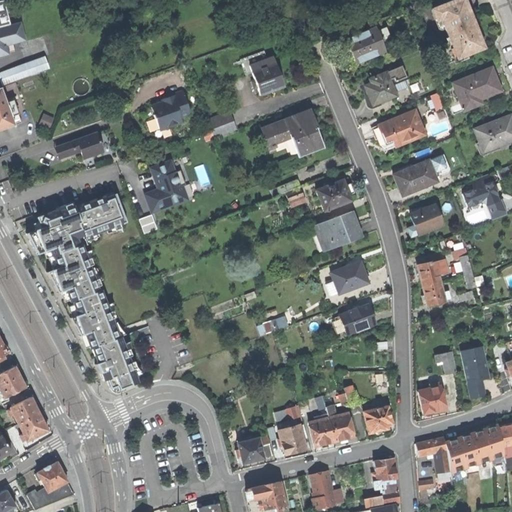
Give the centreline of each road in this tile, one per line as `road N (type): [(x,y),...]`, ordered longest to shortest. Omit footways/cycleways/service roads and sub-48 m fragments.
road 1 (residential): [(315,44),(393,249),(405,439)]
road 2 (secondary): [(103,421),(0,228)]
road 3 (residential): [(103,421),(153,400),(186,403),(205,418),(223,480),(232,482)]
road 4 (residential): [(232,482),(405,439)]
road 5 (secondary): [(0,302),(69,438)]
